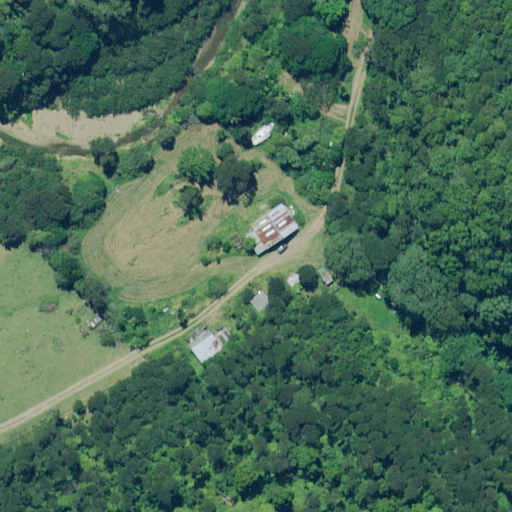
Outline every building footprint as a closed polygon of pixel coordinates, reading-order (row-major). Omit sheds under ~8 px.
[(368,6),(358,3),(352,30),(362,32),(368,6)] [(279,203),(248,225),(253,233),(245,238),(257,255),(297,228),(279,203)] [(295,273),(286,281),(292,289),(301,281),(295,273)] [(271,304),(261,291),(248,302),(259,314),(271,304)] [(234,340),(225,328),(213,337),(207,330),(187,344),(201,363),(234,340)]
